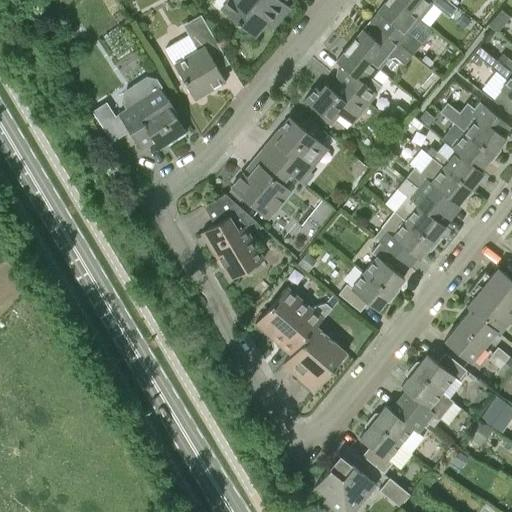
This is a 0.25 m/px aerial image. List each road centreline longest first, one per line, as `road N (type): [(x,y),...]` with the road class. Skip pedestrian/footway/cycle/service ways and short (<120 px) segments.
road 1 (residential): [(511,188),(316,433),(300,439),(284,431),(159,213),(159,197),(229,131),(337,0)]
road 2 (primary): [(230,511),(0,123)]
